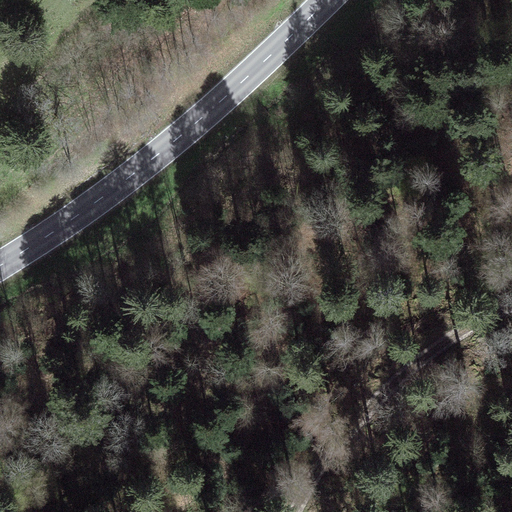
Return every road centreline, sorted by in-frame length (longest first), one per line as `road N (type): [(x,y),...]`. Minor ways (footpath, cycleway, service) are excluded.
road 1 (tertiary): [(315,0),(151,149),(0,258)]
road 2 (track): [(511,301),(352,396),(279,511)]
